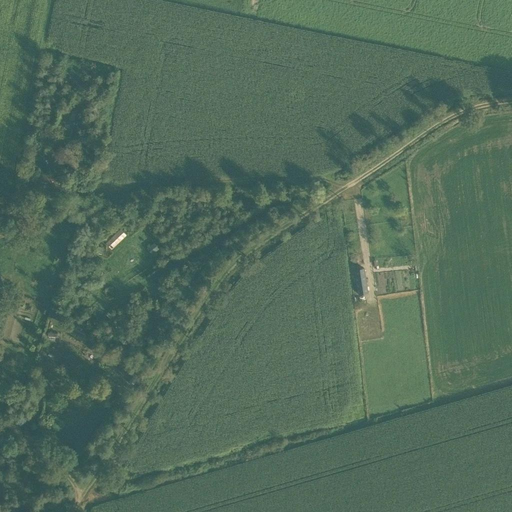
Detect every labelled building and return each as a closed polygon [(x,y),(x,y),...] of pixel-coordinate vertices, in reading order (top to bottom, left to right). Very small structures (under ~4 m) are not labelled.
[(70,148),(60,155),(71,171),(81,164),(70,148)] [(109,238),(115,243),(122,237),(116,231),(109,238)] [(148,257),(160,248),(156,241),(143,250),(148,257)] [(364,268),(354,270),(358,294),(368,293),(364,268)] [(91,352),(100,358),(104,352),(96,346),(91,352)]
